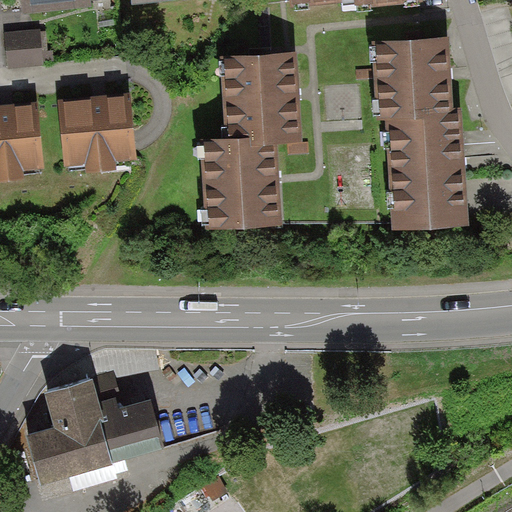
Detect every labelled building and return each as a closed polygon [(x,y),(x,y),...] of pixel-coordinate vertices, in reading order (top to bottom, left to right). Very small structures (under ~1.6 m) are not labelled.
[(23,0),(24,8),(27,8),(27,1),(34,0),(86,0),(87,2),(91,1),(90,0),(23,0)] [(37,32),(7,36),(10,60),(40,56),(37,32)] [(445,40),(379,43),(382,112),(391,111),(449,109),(445,40)] [(299,135),(293,53),(233,57),(234,72),(227,73),(232,139),(273,136),(299,135)] [(134,155),(128,96),(61,101),(66,160),(134,155)] [(37,105),(0,107),(0,166),(42,162),(37,105)] [(464,217),(458,108),(449,109),(391,111),(397,221),(464,217)] [(278,216),(273,136),(232,139),(207,141),(212,220),(278,216)] [(99,351),(90,357),(95,378),(110,375),(160,368),(157,351),(99,351)] [(151,400),(120,407),(110,375),(95,378),(90,357),(54,377),(56,382),(46,390),(55,425),(28,433),(40,479),(71,471),(78,494),(118,481),(113,459),(163,444),(151,400)]
